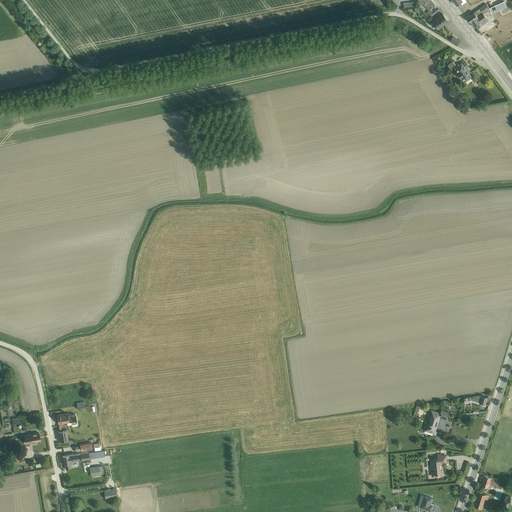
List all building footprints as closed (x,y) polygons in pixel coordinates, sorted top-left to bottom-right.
[(423,4),(428,10),(435,5),(431,0),(418,0),(422,4),(423,4)] [(492,14),(506,7),(504,1),(489,8),(492,14)] [(486,17),(483,12),(489,8),(486,4),(480,8),(474,12),(467,18),(473,27),(476,25),(478,28),(489,21),(486,17)] [(449,21),(442,13),(431,22),(437,30),(449,21)] [(450,41),(457,46),(460,41),(453,36),(450,41)] [(462,63),(455,68),(457,71),(456,72),(461,79),(463,78),(467,84),(473,79),(469,74),(471,72),(465,66),(464,67),(462,63)] [(482,395),(463,397),(465,403),(471,402),(472,402),(472,400),(486,405),(488,397),(482,395)] [(423,414),(424,409),(420,408),(420,405),(418,404),(416,413),(423,414)] [(431,409),(424,431),(433,433),(433,434),(436,436),(438,432),(436,431),(440,418),(446,419),(448,412),(442,410),(441,412),(431,409)] [(59,423),(61,423),(71,421),(71,423),(77,422),(76,414),(70,415),(70,413),(57,415),(58,423),(59,423)] [(62,431),(60,431),(58,431),(60,441),(68,440),(67,430),(62,431)] [(26,435),(24,435),(25,444),(28,443),(29,443),(30,443),(31,443),(36,442),(36,441),(40,440),(40,436),(39,432),(28,435),(26,435)] [(80,445),(75,446),(76,451),(81,451),(92,449),(91,442),(80,444),(80,445)] [(80,453),(62,456),(63,464),(65,464),(66,469),(71,468),(70,462),(78,461),(78,460),(81,459),(81,460),(90,459),(89,459),(105,457),(104,450),(80,453)] [(438,459),(430,460),(432,477),(446,475),(446,472),(444,472),(443,463),(448,463),(447,454),(441,455),(441,453),(437,454),(438,459)] [(99,465),(90,467),(90,471),(91,476),(101,475),(99,465)] [(484,475),(481,485),(489,488),(490,484),(497,487),(499,480),(497,479),(484,475)] [(479,492),(474,507),(482,509),(485,499),(488,500),(489,496),(479,492)] [(421,494),(417,507),(431,511),(433,506),(429,505),(429,504),(430,504),(432,498),(421,494)]
